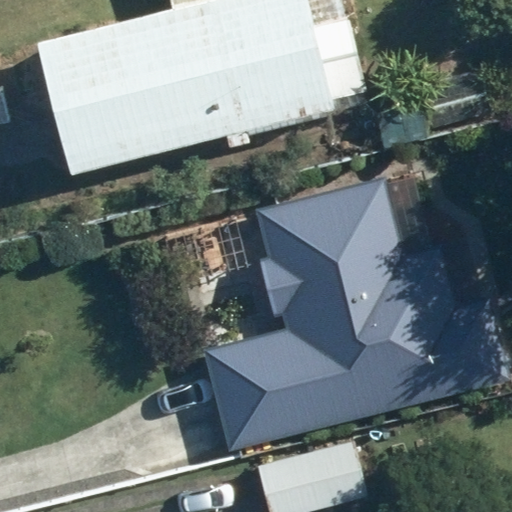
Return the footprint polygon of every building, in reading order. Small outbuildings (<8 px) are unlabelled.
[(161,0),(41,29),(74,160),(370,85),(352,14),(323,21),(317,0),(161,0)] [(485,67),(424,83),(436,125),(497,109),(485,67)] [(370,140),(427,131),(422,103),(377,109),(378,118),(367,119),(370,140)] [(202,350),(226,451),(506,383),(485,298),(453,306),(437,245),(399,254),(380,179),(254,209),(266,258),(256,259),(270,318),(278,316),(282,330),(202,350)] [(440,431),(382,445),(388,476),(448,461),(440,431)] [(273,511),(287,511),(371,491),(357,434),(260,460),(273,511)]
